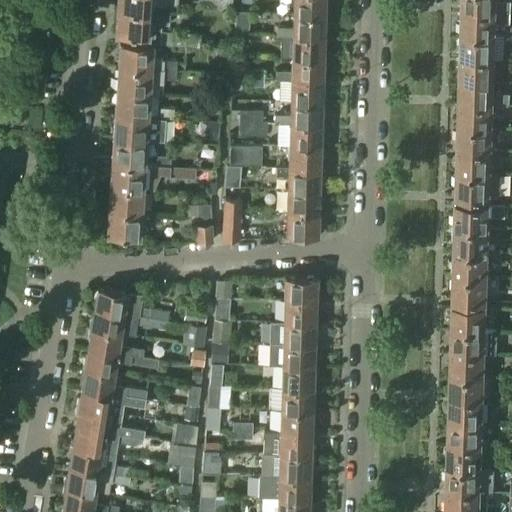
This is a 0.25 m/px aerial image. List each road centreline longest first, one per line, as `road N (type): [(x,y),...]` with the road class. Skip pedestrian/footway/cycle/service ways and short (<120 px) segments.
road 1 (residential): [(68,268),(367,257)]
road 2 (residential): [(86,0),(68,268)]
road 3 (residential): [(367,257),(375,0)]
road 4 (residential): [(357,511),(367,257)]
road 5 (residential): [(68,268),(26,511)]
